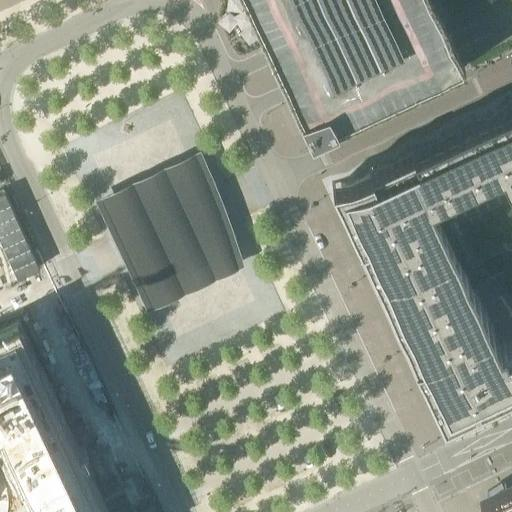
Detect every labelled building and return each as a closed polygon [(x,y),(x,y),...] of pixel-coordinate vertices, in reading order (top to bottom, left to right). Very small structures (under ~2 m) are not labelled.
[(311,138),(464,66),(457,50),(442,20),(441,20),(433,2),(434,2),(432,0),(246,0),(273,56),(311,138)] [(331,181),(332,183),(333,183),(359,240),(359,242),(360,242),(373,269),(372,269),(372,270),(373,272),(374,272),(374,271),(380,284),(379,284),(380,286),(381,286),(394,313),(393,313),(393,314),(394,316),(395,315),(400,328),(401,330),(402,330),(414,357),(413,357),(414,359),(415,360),(415,359),(428,386),(427,386),(427,387),(428,389),(429,389),(442,416),(441,416),(441,417),(442,419),(444,418),(444,417),(450,414),(453,413),(479,401),(479,402),(481,401),(480,400),(493,394),(493,395),(495,394),(495,393),(508,387),(508,388),(510,387),(510,386),(511,385),(511,96),(503,101),(502,101),(498,103),(499,103),(488,108),(487,108),(484,109),(484,110),(474,115),(473,115),(469,116),(469,117),(459,121),(458,122),(458,121),(455,123),(455,124),(444,128),(444,129),(443,128),(440,130),(430,135),(429,135),(425,137),(415,142),(414,142),(411,143),(412,144),(399,150),(399,149),(397,150),(397,151),(384,156),(382,157),(370,163),(369,163),(367,164),(368,164),(333,180),(331,181)] [(144,308),(248,260),(232,224),(221,201),(209,174),(197,150),(92,197),(144,308)] [(0,267),(6,280),(20,273),(0,228),(0,267)] [(0,336),(0,511),(99,511),(14,330),(0,336)] [(478,495),(485,511),(511,511),(511,479),(504,483),(503,483),(487,491),(486,491),(478,495)]
